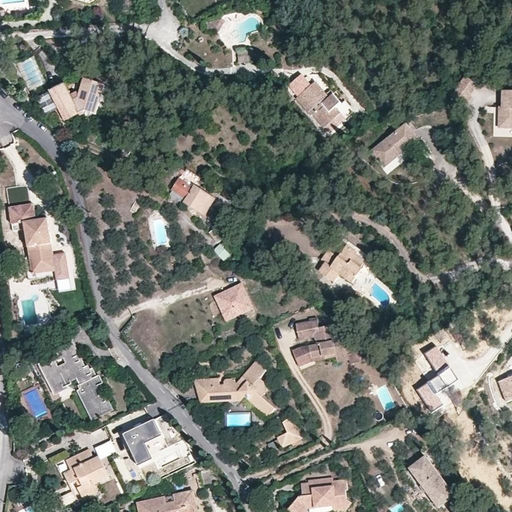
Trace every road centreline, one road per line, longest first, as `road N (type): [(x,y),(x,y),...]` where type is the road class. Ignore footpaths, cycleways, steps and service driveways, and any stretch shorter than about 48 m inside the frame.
road 1 (residential): [(255,511),(237,477),(109,328),(73,176),(55,149),(0,102)]
road 2 (unknown): [(0,39),(131,25),(173,37),(217,66),(249,63)]
road 3 (residential): [(0,476),(0,340)]
